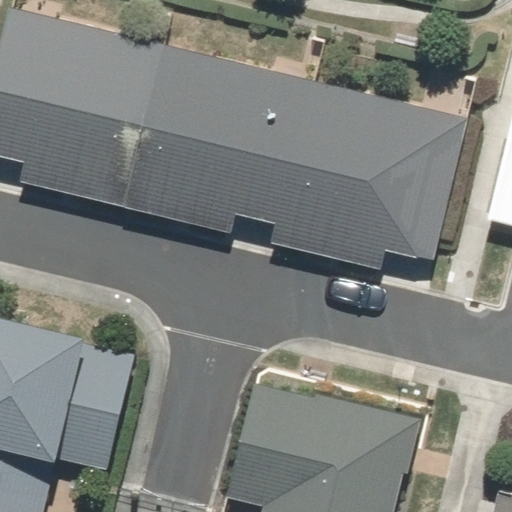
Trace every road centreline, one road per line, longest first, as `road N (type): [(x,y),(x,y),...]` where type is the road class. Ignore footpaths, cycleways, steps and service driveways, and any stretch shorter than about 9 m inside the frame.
road 1 (residential): [(236,282),(511,347)]
road 2 (residential): [(0,223),(236,282)]
road 3 (residential): [(236,282),(177,511)]
